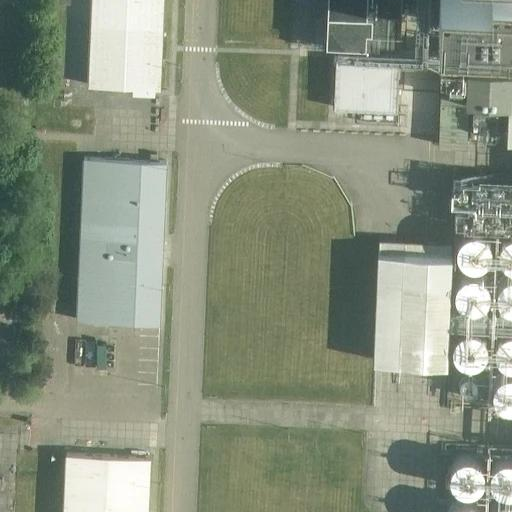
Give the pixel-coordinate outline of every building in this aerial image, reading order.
[(92,0),(89,84),(161,88),(164,0),(92,0)] [(402,0),(329,0),(327,40),(400,43),(402,0)] [(511,0),(439,0),(439,22),(511,25),(511,0)] [(335,106),(397,109),(400,61),(338,58),(335,106)] [(509,135),(511,134),(511,67),(442,65),(442,80),(462,80),(462,92),(441,91),(439,144),(468,144),(469,100),(510,101),(509,135)] [(168,161),(85,157),(77,319),(161,322),(168,161)] [(375,358),(446,362),(452,243),(381,239),(375,358)] [(63,511),(149,511),(151,455),(66,452),(63,511)]
